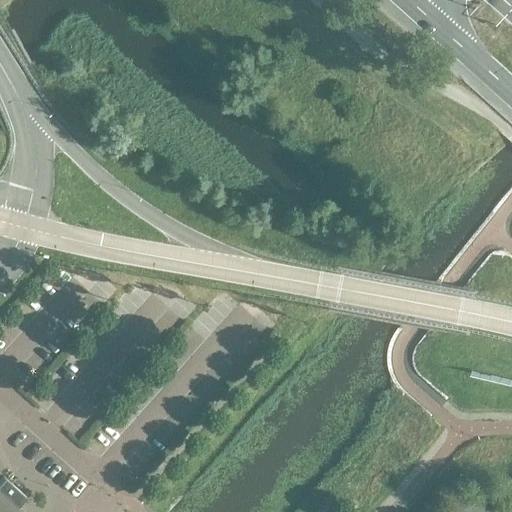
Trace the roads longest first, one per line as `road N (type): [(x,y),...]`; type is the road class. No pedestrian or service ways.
road 1 (residential): [(0,387),(107,482)]
road 2 (trunk): [(421,11),(511,93)]
